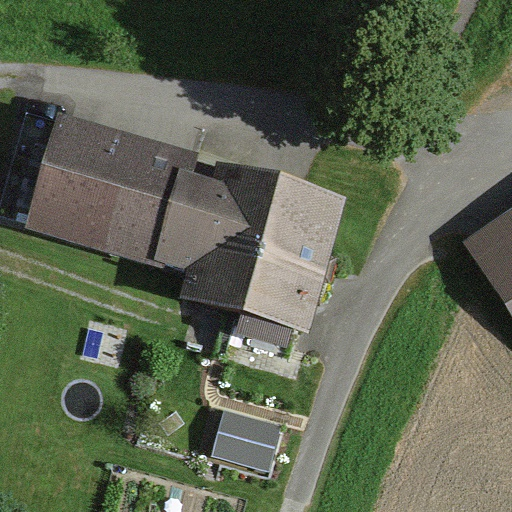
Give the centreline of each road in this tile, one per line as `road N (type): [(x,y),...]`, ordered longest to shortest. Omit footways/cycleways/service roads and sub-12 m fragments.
road 1 (track): [(0,83),(358,116),(511,152)]
road 2 (track): [(292,511),(325,411),(398,260),(456,192),(511,156)]
